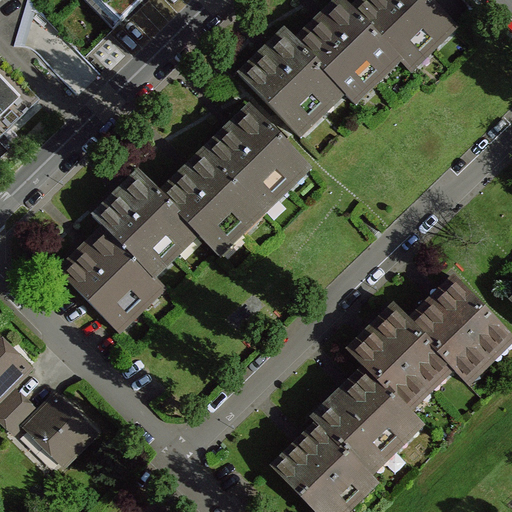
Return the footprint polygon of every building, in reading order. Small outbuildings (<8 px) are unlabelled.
[(89,0),(114,24),(138,0),(89,0)] [(292,34),(248,77),(306,136),(351,92),(362,103),(407,59),(417,70),(461,27),(434,0),(370,0),(359,11),(348,0),(302,45),(292,34)] [(0,143),(43,103),(0,57),(0,143)] [(113,229),(67,273),(124,333),(167,291),(157,280),(205,234),(226,255),(315,169),(258,110),(167,197),(146,176),(102,218),(113,229)] [(327,427),(282,471),(322,511),(356,511),(383,486),(376,479),(429,428),(416,415),(462,369),(477,384),(511,349),(511,333),(462,282),(418,325),(402,309),(357,353),(373,369),(320,421),(327,427)] [(69,469),(101,437),(60,396),(42,414),(17,389),(35,371),(0,335),(0,400),(4,405),(0,409),(0,417),(19,437),(28,428),(69,469)]
